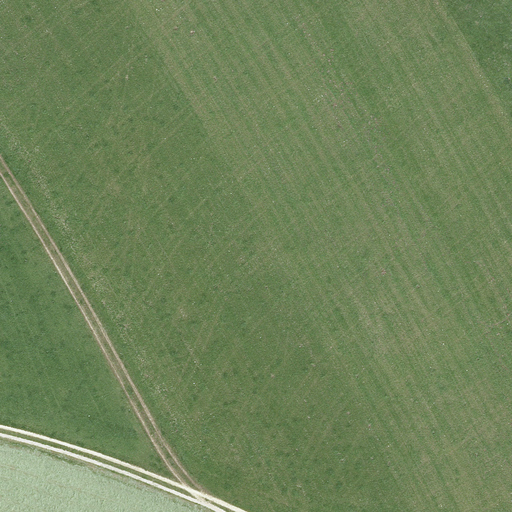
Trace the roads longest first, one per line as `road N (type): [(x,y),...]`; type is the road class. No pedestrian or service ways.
road 1 (track): [(196,500),(0,174)]
road 2 (track): [(225,511),(105,464),(0,439)]
